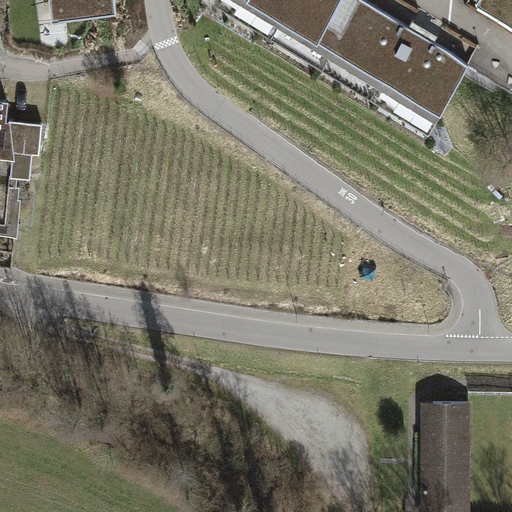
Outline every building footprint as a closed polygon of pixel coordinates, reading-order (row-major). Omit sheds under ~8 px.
[(51,0),(54,20),(119,9),(117,0),(51,0)] [(214,0),(322,65),(361,0),(214,0)] [(361,0),(322,65),(433,130),(484,45),(407,0),(361,0)] [(511,0),(480,0),(478,4),(511,24),(511,0)] [(0,145),(23,149),(19,117),(13,116),(13,106),(14,97),(0,95),(0,145)] [(0,165),(0,224),(22,227),(25,192),(22,192),(23,181),(20,181),(22,167),(0,165)] [(472,511),(473,403),(424,402),(422,511),(472,511)]
